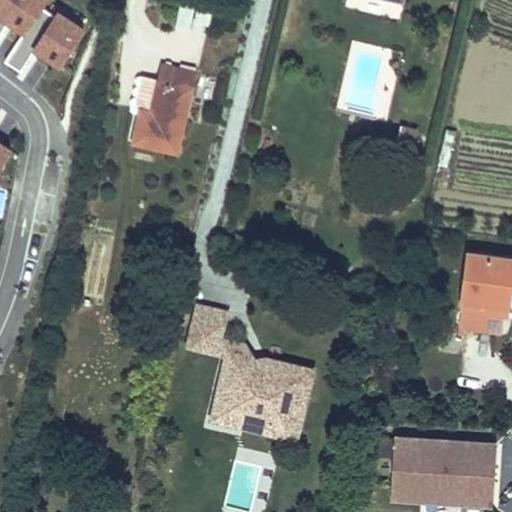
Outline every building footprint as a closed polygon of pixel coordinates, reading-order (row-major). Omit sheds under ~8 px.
[(5,0),(0,8),(0,35),(8,24),(9,21),(16,25),(25,31),(26,32),(41,7),(42,7),(46,0),(5,0)] [(41,7),(26,32),(25,31),(6,60),(21,70),(34,51),(35,49),(43,54),(61,65),(84,28),(59,12),(56,16),(42,7),(41,7)] [(178,153),(196,73),(163,65),(160,80),(143,76),(136,109),(142,110),(134,143),(178,153)] [(412,153),(417,129),(402,126),(396,151),(412,153)] [(0,166),(11,150),(0,142),(0,166)] [(466,327),(500,332),(502,314),(507,315),(510,293),(511,284),(511,283),(511,259),(469,254),(458,335),(464,336),(466,327)] [(221,338),(227,312),(198,305),(188,346),(218,353),(221,338)] [(228,355),(230,344),(249,349),(245,344),(221,338),(218,353),(228,355)] [(297,440),(314,370),(265,358),(260,379),(251,377),(256,360),(249,349),(230,344),(228,355),(214,413),(249,422),(252,425),(263,428),(267,427),(270,427),(269,433),(297,440)] [(260,379),(265,358),(256,360),(251,377),(260,379)] [(249,422),(214,413),(212,419),(269,433),(270,427),(267,427),(263,428),(252,425),(249,422)] [(493,504),(496,444),(395,438),(391,498),(493,504)]
